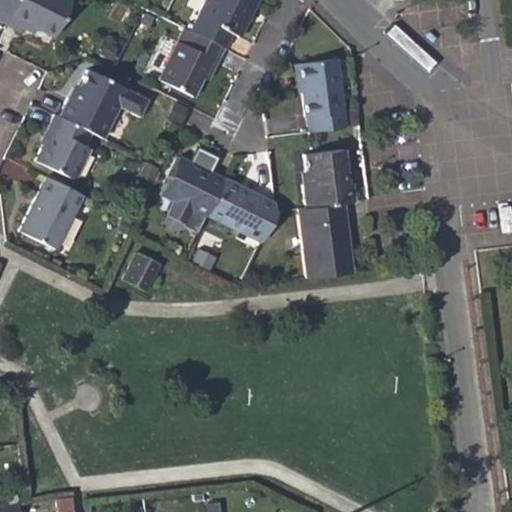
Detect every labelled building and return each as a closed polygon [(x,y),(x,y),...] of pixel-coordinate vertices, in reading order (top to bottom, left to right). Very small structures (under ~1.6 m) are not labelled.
[(0,0),(0,12),(4,15),(11,0),(0,0)] [(66,0),(11,0),(4,15),(2,19),(15,25),(19,16),(51,31),(66,0)] [(199,0),(186,28),(187,29),(219,45),(226,30),(235,34),(252,0),(199,0)] [(169,44),(177,48),(187,29),(186,28),(179,25),(169,44)] [(209,64),(219,45),(187,29),(177,48),(169,44),(154,75),(189,92),(204,61),(209,64)] [(307,117),(309,132),(344,128),(337,61),(298,65),(303,118),(307,117)] [(58,91),(49,110),(85,127),(92,132),(108,100),(131,112),(140,94),(78,63),(62,94),(58,91)] [(79,140),(85,127),(49,110),(43,123),(46,125),(31,155),(69,174),(84,144),(79,140)] [(188,207),(202,214),(203,212),(221,176),(206,168),(213,155),(193,144),(187,157),(177,152),(159,191),(171,198),(169,205),(185,214),(188,207)] [(302,184),(304,207),(344,203),(349,203),(343,150),(303,154),(307,183),(302,184)] [(50,243),(76,189),(40,171),(14,226),(50,243)] [(203,212),(259,240),(275,210),(274,203),(221,176),(203,212)] [(296,208),(304,278),(351,273),(344,203),(304,207),(296,208)] [(127,261),(150,273),(156,260),(133,248),(127,261)] [(150,273),(127,261),(120,274),(142,287),(150,273)] [(57,511),(71,511),(70,499),(55,500),(57,511)]
